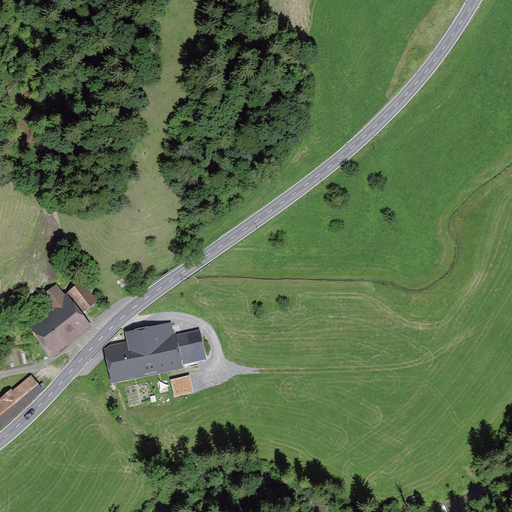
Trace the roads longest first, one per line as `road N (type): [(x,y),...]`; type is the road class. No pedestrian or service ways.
road 1 (secondary): [(0,440),(138,304),(357,143),(413,86),(475,0)]
road 2 (track): [(118,321),(182,320),(239,369),(355,369)]
